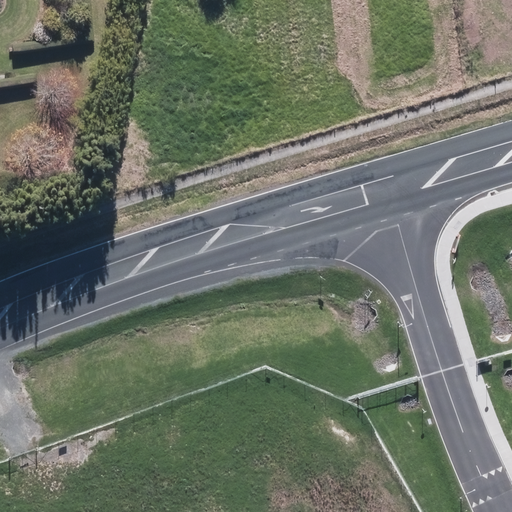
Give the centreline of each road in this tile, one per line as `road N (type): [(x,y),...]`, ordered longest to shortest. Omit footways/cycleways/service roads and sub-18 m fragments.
road 1 (tertiary): [(391,176),(114,259),(0,308)]
road 2 (unclassified): [(391,176),(440,368),(499,511)]
road 3 (tertiary): [(511,141),(391,176)]
